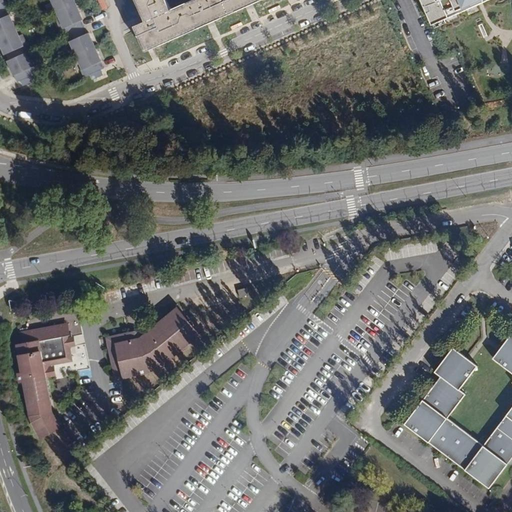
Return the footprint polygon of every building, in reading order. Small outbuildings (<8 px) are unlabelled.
[(0,0),(0,43),(2,48),(3,47),(9,60),(7,61),(17,82),(20,81),(23,86),(34,81),(31,76),(37,73),(4,0),(0,0)] [(49,0),(84,77),(90,75),(92,80),(103,75),(101,70),(104,68),(88,33),(87,34),(78,14),(80,13),(74,0),(49,0)] [(104,0),(98,0),(102,10),(107,8),(104,0)] [(192,0),(171,9),(167,0),(136,0),(146,21),(134,27),(145,51),(153,48),(206,24),(214,21),(244,7),(252,4),(260,0),(192,0)] [(511,0),(422,0),(433,24),(487,0),(511,0)] [(248,295),(246,288),(238,290),(240,298),(248,295)] [(199,335),(177,309),(152,329),(154,334),(144,336),(145,341),(117,347),(124,377),(147,372),(163,364),(199,335)] [(68,335),(66,325),(22,334),(24,344),(17,346),(23,374),(19,374),(21,382),(25,381),(33,420),(41,436),(60,426),(52,411),(45,378),(50,377),(48,365),(54,364),(72,361),(69,348),(67,338),(63,339),(63,336),(68,335)] [(152,329),(115,338),(117,347),(145,341),(144,336),(154,334),(152,329)] [(76,347),(74,336),(67,338),(69,348),(76,347)] [(511,339),(494,363),(511,376),(511,413),(485,449),(448,421),(467,397),(461,392),(479,368),(455,349),(437,373),(442,378),(406,425),(490,490),(511,461),(511,339)] [(48,365),(50,377),(56,376),(54,364),(48,365)]
